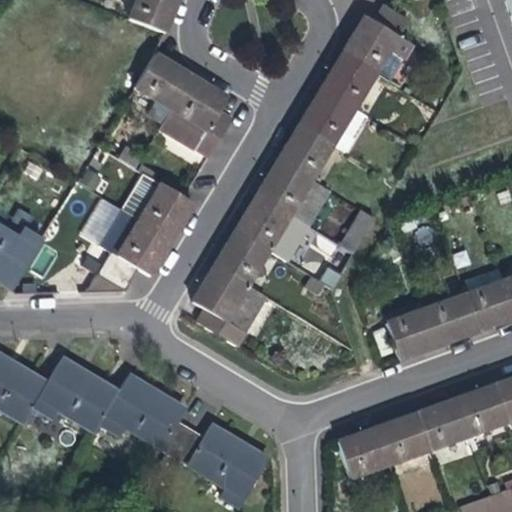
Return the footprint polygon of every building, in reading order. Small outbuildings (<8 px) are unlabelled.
[(135,0),(128,20),(164,34),(172,14),(177,0),(135,0)] [(352,37),(341,56),(374,75),(389,84),(412,47),(399,39),(409,22),(383,6),(372,24),(372,23),(364,18),(352,37)] [(134,90),(170,112),(190,78),(175,68),(154,56),(134,90)] [(353,111),(374,75),(341,56),(331,73),(320,91),(353,111)] [(213,92),(190,78),(170,112),(158,131),(207,161),(232,119),(219,111),(226,99),(213,92)] [(331,146),(353,111),(320,91),(308,111),(298,127),(331,146)] [(310,181),(331,146),(298,127),(289,143),(277,162),(310,181)] [(119,161),(134,170),(140,159),(126,151),(119,161)] [(329,193),(310,181),(277,162),(266,181),(256,198),(288,218),(307,229),(329,193)] [(88,171),(81,182),(92,190),(99,179),(88,171)] [(122,211),(139,221),(165,237),(171,241),(180,226),(184,220),(178,216),(187,202),(143,176),(122,211)] [(288,218),(256,198),(246,214),(235,232),(268,252),(286,263),(307,229),(288,218)] [(193,206),(187,202),(178,216),(184,220),(193,206)] [(338,248),(352,257),(374,221),(360,212),(338,248)] [(156,252),(165,237),(139,221),(117,257),(149,277),(159,261),(162,255),(156,252)] [(0,228),(0,274),(15,283),(40,241),(24,231),(19,240),(0,228)] [(246,287),(268,252),(235,232),(224,251),(214,268),(246,287)] [(162,255),(171,241),(165,237),(156,252),(162,255)] [(326,267),(320,282),(335,288),(341,273),(326,267)] [(246,287),(214,268),(203,285),(192,305),(202,311),(195,323),(237,348),(244,337),(242,335),(265,298),(246,287)] [(0,284),(11,291),(15,283),(0,274),(0,284)] [(511,279),(464,297),(477,333),(500,324),(511,320),(511,279)] [(454,341),(477,333),(464,297),(385,326),(398,362),(418,354),(454,341)] [(0,355),(0,367),(7,372),(13,363),(0,355)] [(60,359),(55,368),(79,382),(84,373),(60,359)] [(0,367),(0,411),(21,424),(31,408),(46,383),(22,369),(13,363),(7,372),(0,367)] [(55,368),(46,383),(31,408),(49,419),(54,411),(93,434),(97,426),(117,393),(95,380),(84,373),(79,382),(55,368)] [(127,376),(123,384),(147,399),(152,391),(127,376)] [(494,386),(507,424),(511,421),(511,380),(494,386)] [(123,384),(117,393),(97,426),(116,437),(122,428),(161,451),(178,423),(185,411),(162,397),(152,391),(147,399),(123,384)] [(429,452),(507,424),(494,386),(477,393),(436,407),(416,414),(429,452)] [(350,480),(429,452),(416,414),(394,422),(355,436),(336,443),(350,480)] [(178,423),(161,451),(185,466),(202,437),(178,423)] [(210,425),(202,437),(185,466),(224,489),(218,499),(238,511),(264,468),(240,454),(245,446),(233,439),(210,425)] [(268,460),(245,446),(240,454),(264,468),(268,460)] [(511,511),(511,488),(454,509),(455,511),(511,511)]
